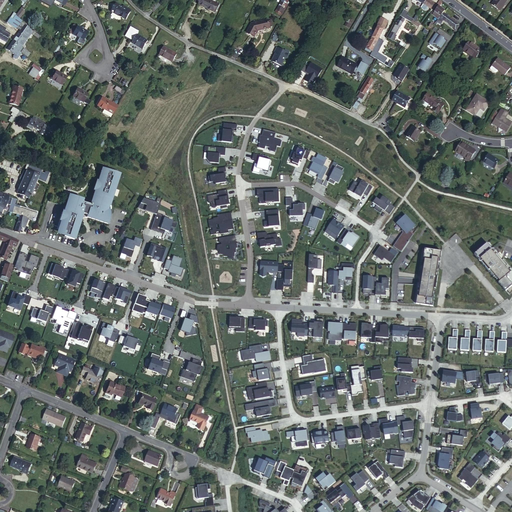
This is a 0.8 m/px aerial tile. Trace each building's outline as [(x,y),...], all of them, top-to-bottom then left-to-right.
[(216,13),(220,5),(215,2),(210,0),(209,0),(201,0),(199,5),(216,13)] [(431,9),(435,4),(428,0),(426,0),(423,4),(431,9)] [(494,0),(491,5),(499,11),(502,7),(501,7),(506,0),(494,0)] [(287,5),(282,2),(276,12),(282,15),(289,3),(288,2),(287,5)] [(364,6),(356,2),(353,7),(360,12),(364,6)] [(116,4),(112,12),(122,18),(127,10),(116,4)] [(438,20),(445,11),(439,6),(433,15),(438,20)] [(22,8),(16,15),(19,18),(25,12),(22,8)] [(404,11),(401,16),(405,19),(407,15),(408,15),(409,14),(404,11)] [(444,13),(439,20),(443,23),(444,21),(455,29),(459,25),(444,13)] [(407,15),(405,19),(411,23),(413,20),(414,19),(408,15),(407,15)] [(10,17),(5,22),(16,29),(17,28),(22,22),(23,21),(19,19),(18,17),(17,18),(15,16),(13,19),(10,17)] [(350,17),(345,26),(349,28),(354,20),(350,17)] [(400,18),(388,39),(393,42),(396,36),(405,20),(400,18)] [(365,51),(371,55),(373,56),(375,53),(377,53),(379,49),(379,47),(375,46),(383,30),(384,30),(388,22),(381,19),(378,25),(377,26),(378,27),(375,33),(372,38),(366,48),(365,51)] [(253,23),(247,34),(255,38),(258,30),(270,28),(269,20),(253,23)] [(25,24),(23,21),(22,22),(17,28),(20,31),(13,41),(21,47),(31,34),(28,31),(29,30),(24,26),(25,24)] [(0,31),(1,32),(0,33),(0,39),(5,43),(10,34),(4,31),(5,29),(4,28),(0,25),(0,31)] [(77,26),(72,35),(83,40),(88,32),(77,26)] [(135,39),(132,43),(143,50),(147,41),(137,35),(140,31),(132,26),(127,35),(133,39),(134,37),(135,38),(135,39)] [(442,51),(447,40),(435,34),(430,45),(442,51)] [(21,47),(13,41),(7,50),(14,55),(15,55),(16,55),(21,47)] [(469,42),(463,51),(475,59),(481,50),(469,42)] [(21,54),(19,52),(23,48),(21,47),(16,55),(15,55),(14,55),(13,57),(13,58),(15,60),(17,59),(21,54)] [(164,47),(160,55),(173,62),(177,54),(164,47)] [(24,48),(21,52),(28,57),(31,53),(24,48)] [(291,54),(278,49),(276,54),(278,54),(277,56),(278,56),(278,57),(276,58),(274,62),(275,64),(284,67),(287,58),(289,59),(291,54)] [(434,63),(435,61),(442,52),(438,49),(430,60),(434,63)] [(442,52),(435,61),(437,62),(444,53),(442,52)] [(338,67),(349,73),(352,75),(358,65),(355,64),(343,57),(338,67)] [(497,58),(491,66),(492,66),(498,71),(504,76),(510,68),(497,58)] [(364,76),(369,66),(362,63),(357,73),(364,76)] [(410,70),(401,65),(394,76),(398,79),(399,81),(402,83),(410,70)] [(29,74),(35,78),(37,75),(39,72),(33,68),(29,74)] [(54,70),(50,79),(62,85),(66,77),(54,70)] [(369,78),(360,92),(361,93),(358,97),(360,99),(358,101),(361,102),(374,81),(369,78)] [(13,86),(8,104),(18,106),(22,89),(13,86)] [(77,88),(72,97),(83,103),(88,94),(77,88)] [(397,92),(392,101),(405,108),(410,99),(397,92)] [(511,95),(509,94),(503,100),(506,103),(511,96),(511,95)] [(476,95),(466,111),(475,116),(480,109),(484,111),(489,103),(476,95)] [(97,106),(104,110),(112,114),(113,115),(117,106),(102,98),(97,106)] [(433,108),(432,110),(438,114),(445,104),(440,101),(439,101),(433,98),(429,104),(433,108)] [(11,123),(19,111),(13,108),(11,111),(13,113),(11,115),(13,116),(12,117),(11,117),(9,121),(11,123)] [(501,110),(493,123),(499,127),(498,127),(505,132),(510,123),(504,119),(507,113),(501,110)] [(30,120),(28,125),(41,131),(39,134),(44,136),(48,129),(43,126),(45,123),(33,117),(32,120),(30,120)] [(218,142),(232,143),(233,136),(232,136),(233,131),(234,131),(236,131),(237,125),(223,123),(222,136),(218,135),(218,142)] [(413,127),(406,137),(414,142),(421,132),(413,127)] [(260,143),(259,148),(265,150),(266,147),(270,148),(269,151),(275,153),(277,147),(280,147),(282,141),(274,139),(276,133),(263,130),(262,136),(261,136),(260,140),(261,140),(260,143)] [(471,150),(472,148),(461,142),(455,152),(465,158),(464,160),(469,162),(475,152),(471,150)] [(210,163),(219,164),(219,155),(225,156),(225,148),(205,146),(204,153),(208,153),(207,159),(210,163)] [(292,164),(298,166),(300,160),(302,161),(303,158),(307,160),(311,151),(306,150),(306,151),(303,151),(304,149),(299,147),(296,153),(293,152),(290,158),(293,160),(292,164)] [(253,172),(259,174),(260,170),(263,170),(263,171),(268,172),(270,166),(269,166),(271,161),(263,159),(264,157),(254,154),(252,160),(259,162),(259,165),(255,164),(253,172)] [(488,154),(483,162),(494,169),(499,161),(488,154)] [(327,159),(319,155),(316,159),(314,157),(312,162),(314,163),(310,170),(317,174),(317,173),(319,174),(317,178),(322,180),(328,168),(324,166),(327,159)] [(334,170),(328,182),(334,185),(335,182),(338,183),(342,176),(340,175),(343,168),(337,165),(337,164),(333,162),(330,168),(334,170)] [(49,172),(29,164),(26,172),(25,171),(23,177),(22,176),(19,180),(22,181),(17,193),(20,194),(25,197),(29,198),(37,178),(45,182),(49,172)] [(60,222),(58,231),(65,233),(64,237),(74,240),(75,235),(80,218),(81,219),(85,217),(107,222),(107,221),(108,218),(108,214),(109,211),(109,208),(108,205),(107,204),(114,177),(107,175),(108,170),(98,167),(94,180),(93,180),(91,189),(92,190),(88,204),(80,202),(80,200),(67,196),(62,213),(61,213),(58,222),(60,222)] [(221,185),(226,184),(224,172),(226,172),(225,168),(218,169),(219,175),(208,176),(209,183),(214,182),(215,184),(221,183),(221,185)] [(356,195),(362,198),(364,194),(369,196),(374,187),(362,180),(360,184),(355,181),(349,191),(355,194),(356,192),(358,193),(356,195)] [(279,189),(257,190),(257,195),(262,195),(262,197),(260,197),(260,204),(266,204),(266,203),(266,202),(274,202),(279,202),(279,189)] [(222,209),(227,208),(226,205),(230,205),(229,199),(227,200),(227,197),(226,190),(218,192),(218,194),(207,196),(209,203),(211,203),(212,202),(213,205),(218,204),(218,207),(221,206),(222,209)] [(5,208),(5,210),(22,216),(25,217),(28,219),(32,221),(33,217),(35,218),(37,212),(24,208),(19,206),(19,208),(14,206),(15,205),(17,200),(8,197),(9,196),(0,193),(0,215),(1,216),(3,208),(5,208)] [(376,198),(373,203),(376,205),(374,209),(380,213),(383,210),(384,209),(385,210),(385,211),(390,215),(395,207),(390,204),(391,202),(383,196),(380,200),(376,198)] [(137,208),(156,214),(156,213),(159,205),(143,199),(137,208)] [(290,217),(303,216),(303,210),(305,210),(305,204),(298,204),(298,205),(293,206),(293,199),(286,199),(286,206),(290,206),(290,217)] [(311,216),(312,215),(308,213),(303,225),(316,229),(319,220),(322,220),(325,212),(317,209),(314,215),(314,217),(311,216)] [(267,222),(264,222),(265,228),(280,226),(278,210),(266,211),(267,218),(268,217),(268,221),(267,222)] [(156,213),(156,214),(150,230),(158,233),(159,231),(164,233),(164,231),(168,232),(170,227),(175,229),(177,223),(164,219),(164,217),(156,213)] [(220,234),(229,233),(228,230),(233,229),(232,220),(227,221),(226,214),(217,215),(218,218),(213,218),(213,220),(208,221),(210,229),(212,228),(213,231),(210,231),(211,235),(217,234),(216,232),(220,231),(220,234)] [(405,215),(397,223),(404,230),(405,231),(402,235),(409,240),(413,235),(410,233),(410,232),(416,226),(405,215)] [(14,232),(19,233),(22,226),(25,217),(19,216),(14,232)] [(334,220),(325,232),(330,235),(332,233),(337,236),(344,227),(341,224),(340,225),(337,223),(338,223),(334,220)] [(346,229),(337,242),(340,245),(341,244),(345,247),(347,244),(352,247),(359,237),(353,233),(352,235),(350,234),(351,233),(346,229)] [(393,246),(394,247),(400,239),(407,244),(409,240),(402,235),(405,231),(404,230),(393,246)] [(276,247),(282,246),(281,238),(278,239),(277,234),(267,236),(267,232),(257,233),(259,241),(261,248),(267,247),(267,245),(271,245),(271,246),(276,245),(276,247)] [(16,247),(18,241),(8,236),(0,233),(0,240),(12,245),(16,247)] [(228,258),(234,259),(234,258),(234,254),(236,254),(236,249),(237,249),(236,243),(235,243),(235,241),(236,241),(235,236),(219,239),(219,243),(221,243),(221,245),(217,245),(217,251),(219,251),(219,255),(224,255),(223,257),(228,257),(228,258)] [(139,247),(141,240),(135,238),(133,242),(126,240),(123,247),(120,253),(126,255),(126,256),(131,258),(133,251),(132,251),(134,245),(139,247)] [(400,239),(394,247),(401,252),(407,244),(400,239)] [(12,245),(5,242),(0,253),(0,257),(6,260),(12,245)] [(488,243),(474,254),(494,278),(495,276),(507,290),(511,294),(511,292),(511,274),(506,268),(507,266),(502,260),(501,261),(496,256),(497,254),(499,253),(494,247),(492,249),(491,250),(489,247),(490,246),(488,243)] [(158,262),(162,263),(167,249),(151,244),(146,256),(151,258),(151,259),(154,260),(155,259),(158,261),(158,262)] [(380,246),(374,255),(382,261),(384,258),(391,263),(398,253),(391,248),(389,252),(380,246)] [(420,293),(418,304),(432,305),(434,289),(436,289),(439,269),(442,252),(425,249),(423,260),(425,260),(424,267),(422,267),(421,275),(422,276),(421,283),(420,283),(417,282),(416,289),(420,290),(420,293)] [(31,271),(32,271),(33,268),(35,268),(39,258),(30,255),(27,262),(24,261),(26,255),(18,252),(17,254),(13,266),(13,268),(16,269),(16,271),(29,275),(31,271)] [(318,260),(318,256),(309,255),(308,283),(313,283),(314,275),(312,275),(312,271),(314,269),(321,269),(321,260),(318,260)] [(182,259),(173,256),(171,262),(166,260),(163,269),(168,270),(167,271),(170,272),(170,273),(180,277),(183,269),(179,268),(182,259)] [(263,278),(266,276),(267,272),(278,273),(278,272),(278,265),(278,263),(261,262),(260,276),(263,278)] [(277,290),(283,290),(283,287),(283,286),(292,286),(293,263),(284,262),(284,265),(284,270),(285,270),(285,280),(283,280),(277,280),(277,290)] [(13,266),(6,264),(2,277),(9,279),(13,268),(13,266)] [(64,277),(66,270),(62,269),(57,267),(58,266),(51,264),(47,274),(55,277),(54,278),(58,280),(59,279),(63,280),(64,277)] [(339,267),(339,272),(339,279),(343,279),(344,277),(346,277),(346,280),(352,280),(353,269),(354,269),(354,264),(342,264),(342,268),(339,267)] [(67,285),(73,287),(75,283),(79,285),(80,280),(81,280),(83,275),(78,274),(74,273),(75,272),(66,269),(66,270),(64,277),(69,279),(67,285)] [(339,279),(339,272),(329,272),(328,284),(329,286),(332,286),(332,285),(334,285),(333,293),(338,293),(339,279)] [(364,276),(363,293),(370,294),(372,292),(372,290),(372,288),(376,288),(376,283),(377,277),(364,276)] [(494,278),(506,291),(507,290),(495,276),(494,278)] [(381,284),(376,283),(376,288),(376,290),(376,295),(386,296),(386,292),(386,291),(388,291),(389,279),(382,278),(382,284),(381,284)] [(95,298),(99,299),(105,283),(101,282),(101,283),(94,280),(89,292),(96,295),(95,298)] [(109,297),(110,298),(111,296),(115,297),(118,289),(114,288),(112,287),(112,286),(107,284),(102,299),(108,301),(109,297)] [(124,296),(128,297),(130,292),(118,288),(118,289),(115,297),(114,299),(122,302),(124,296)] [(418,304),(420,293),(418,293),(416,304),(433,307),(436,289),(434,289),(432,305),(418,304)] [(17,294),(11,292),(7,307),(19,311),(21,304),(28,306),(31,298),(24,295),(23,299),(16,297),(17,294)] [(142,313),(145,314),(145,312),(149,303),(149,302),(144,301),(144,302),(142,301),(144,297),(137,295),(131,311),(142,315),(142,313)] [(155,305),(149,303),(145,312),(156,316),(161,303),(156,302),(155,305)] [(159,315),(171,319),(173,314),(172,313),(174,308),(170,307),(169,308),(166,307),(167,306),(163,304),(159,315)] [(43,312),(32,308),(30,316),(31,318),(45,323),(48,314),(50,314),(53,308),(46,305),(43,312)] [(61,308),(56,306),(51,319),(56,320),(55,324),(60,325),(58,333),(62,335),(64,330),(67,331),(70,322),(73,323),(76,314),(68,311),(68,312),(61,310),(61,308)] [(186,336),(196,335),(195,328),(190,327),(192,322),(198,324),(197,317),(190,315),(188,320),(184,319),(180,331),(185,333),(186,336)] [(236,332),(245,332),(245,320),(241,320),(235,319),(235,318),(230,318),(230,329),(237,329),(236,332)] [(255,332),(265,332),(265,328),(268,328),(268,322),(260,322),(260,319),(250,318),(250,330),(255,330),(255,332)] [(304,336),(309,336),(309,324),(305,324),(304,326),(302,326),(302,321),(292,320),(292,333),(298,333),(297,336),(304,337),(304,336)] [(309,323),(309,324),(309,336),(309,337),(322,337),(322,327),(323,327),(323,320),(316,320),(316,323),(309,323)] [(76,322),(70,338),(77,340),(77,338),(82,340),(81,341),(87,343),(93,327),(86,325),(85,329),(81,327),(82,324),(76,322)] [(108,325),(103,323),(101,328),(103,329),(100,335),(109,338),(106,345),(112,347),(115,340),(116,341),(119,331),(113,329),(113,328),(107,326),(108,325)] [(342,339),(343,324),(337,323),(337,324),(334,324),(334,323),(329,323),(328,331),(331,332),(330,334),(329,334),(328,340),(342,341),(342,339)] [(343,324),(342,339),(350,340),(350,341),(357,341),(358,324),(351,323),(351,327),(348,327),(349,324),(343,324)] [(368,324),(362,324),(361,338),(371,338),(371,343),(375,343),(375,342),(376,330),(372,329),(372,325),(368,325),(368,324)] [(376,330),(375,342),(382,343),(383,338),(388,338),(389,330),(388,330),(389,325),(382,325),(382,326),(376,325),(376,330)] [(393,326),(392,336),(405,337),(405,335),(409,335),(410,328),(406,328),(406,327),(399,327),(399,326),(393,326)] [(409,335),(409,338),(424,339),(424,328),(417,328),(417,329),(414,329),(414,328),(410,327),(410,328),(409,335)] [(449,334),(448,349),(457,350),(458,330),(453,329),(453,334),(449,334)] [(461,335),(461,350),(469,351),(470,330),(466,330),(465,335),(461,335)] [(0,344),(0,350),(6,353),(8,347),(10,348),(14,337),(0,331),(0,344)] [(474,335),(473,351),(481,351),(483,331),(478,331),(478,336),(474,335)] [(486,336),(485,352),(494,352),(495,332),(490,332),(490,336),(486,336)] [(506,353),(506,347),(507,339),(507,332),(502,332),(502,337),(498,337),(497,352),(506,353)] [(126,338),(120,336),(117,343),(123,345),(122,347),(128,349),(127,351),(133,353),(135,345),(137,345),(138,340),(132,338),(131,339),(126,337),(126,338)] [(27,354),(26,355),(32,357),(32,356),(35,357),(40,359),(44,350),(38,348),(31,345),(29,349),(26,348),(26,346),(21,344),(17,353),(23,355),(24,353),(27,354)] [(250,350),(242,351),(243,361),(256,359),(257,362),(271,360),(270,352),(262,353),(261,345),(250,347),(250,350)] [(159,356),(150,353),(149,359),(150,359),(147,370),(165,376),(169,363),(162,360),(161,363),(157,361),(159,356)] [(59,354),(54,365),(58,367),(56,372),(66,377),(68,372),(70,372),(75,361),(59,354)] [(314,373),(326,371),(324,359),(313,361),(312,355),(302,356),(304,363),(307,363),(307,365),(301,366),(303,375),(314,373)] [(412,359),(398,358),(398,369),(402,369),(401,372),(413,373),(413,369),(411,368),(411,366),(412,365),(412,359)] [(180,377),(194,382),(196,375),(198,376),(201,368),(199,367),(201,363),(193,359),(191,364),(190,366),(189,366),(187,371),(185,371),(183,370),(180,377)] [(252,372),(254,378),(258,377),(259,381),(271,379),(269,371),(268,372),(267,369),(265,370),(264,364),(254,365),(255,371),(252,372)] [(95,366),(93,372),(101,376),(103,372),(102,371),(99,370),(100,368),(95,366)] [(365,367),(360,367),(359,366),(351,367),(354,386),(351,386),(351,392),(352,396),(357,395),(359,393),(363,392),(361,380),(366,379),(365,367)] [(368,372),(368,377),(371,377),(372,381),(376,381),(379,380),(379,382),(383,381),(381,366),(374,367),(374,371),(368,372)] [(89,369),(83,367),(80,374),(86,377),(88,371),(89,369)] [(85,380),(93,383),(94,382),(98,383),(101,376),(93,372),(88,371),(86,377),(85,380)] [(479,371),(466,373),(467,382),(472,382),(476,381),(476,384),(480,384),(479,371)] [(454,374),(454,375),(456,375),(456,381),(460,380),(461,374),(463,373),(462,372),(454,374)] [(336,380),(338,391),(343,390),(343,391),(347,391),(347,392),(351,392),(351,386),(350,384),(346,385),(345,373),(341,374),(341,379),(336,380)] [(444,373),(442,384),(455,386),(456,381),(456,375),(454,375),(444,373)] [(503,373),(488,375),(490,386),(495,385),(495,383),(497,383),(497,384),(498,384),(504,383),(503,373)] [(397,386),(398,396),(403,395),(403,392),(408,391),(408,395),(414,394),(414,390),(414,389),(415,389),(416,384),(411,383),(412,378),(397,376),(397,381),(400,382),(399,386),(397,386)] [(247,388),(248,395),(251,395),(252,399),(257,398),(257,399),(272,396),(271,391),(267,392),(266,389),(268,389),(267,382),(256,384),(257,386),(247,388)] [(296,387),(297,397),(307,396),(307,395),(310,394),(310,395),(312,395),(312,392),(317,392),(316,382),(306,383),(306,386),(296,387)] [(111,395),(112,393),(112,392),(114,393),(113,394),(121,397),(125,389),(119,386),(110,383),(105,393),(111,395)] [(320,389),(321,399),(328,398),(329,399),(336,397),(335,387),(320,389)] [(142,395),(138,404),(142,405),(143,404),(147,406),(146,407),(152,410),(156,400),(142,395)] [(246,405),(247,411),(256,409),(257,417),(263,416),(263,418),(269,417),(269,415),(268,411),(269,411),(268,407),(269,407),(274,406),(275,405),(274,400),(246,405)] [(161,415),(164,417),(165,415),(168,416),(168,417),(174,419),(178,409),(165,404),(161,415)] [(472,409),(473,419),(484,418),(482,408),(481,408),(481,404),(472,405),(472,409)] [(204,408),(197,405),(190,420),(199,424),(197,427),(203,430),(209,417),(205,415),(205,417),(202,416),(203,415),(201,414),(204,408)] [(447,412),(446,420),(456,422),(463,421),(462,415),(457,415),(455,415),(455,413),(454,407),(450,408),(449,412),(447,412)] [(51,411),(47,421),(62,427),(66,417),(51,411)] [(404,431),(405,439),(413,438),(414,426),(413,421),(407,422),(408,423),(406,423),(405,423),(405,416),(397,418),(397,422),(398,425),(401,425),(402,432),(404,431)] [(383,423),(384,435),(399,433),(398,425),(397,422),(388,423),(388,422),(383,423)] [(82,442),(86,434),(87,432),(90,434),(92,428),(85,425),(85,427),(81,425),(75,439),(82,442)] [(370,428),(363,429),(364,435),(365,435),(366,440),(372,439),(371,438),(375,438),(375,439),(381,438),(379,425),(374,426),(374,430),(370,430),(370,428)] [(331,434),(332,443),(336,443),(337,446),(346,445),(344,426),(337,427),(338,433),(331,434)] [(251,438),(252,443),(270,439),(269,435),(268,435),(267,431),(262,432),(262,433),(260,433),(259,431),(256,431),(255,427),(246,429),(246,433),(248,433),(249,438),(251,438)] [(349,440),(361,438),(360,429),(353,430),(353,428),(348,429),(349,440)] [(306,430),(300,431),(300,432),(295,432),(287,433),(287,438),(291,437),(292,443),(297,442),(297,447),(302,447),(308,446),(307,441),(306,430)] [(447,435),(446,444),(463,446),(464,437),(467,438),(468,431),(460,430),(459,436),(447,435)] [(311,433),(312,444),(315,443),(315,445),(325,443),(325,442),(329,441),(328,432),(323,432),(319,433),(319,432),(319,431),(314,431),(314,433),(311,433)] [(492,442),(491,444),(497,449),(501,444),(500,444),(502,441),(501,440),(503,437),(505,439),(508,436),(504,434),(503,436),(499,432),(496,435),(494,433),(491,436),(492,437),(490,440),(492,442)] [(31,435),(26,448),(36,451),(38,446),(37,446),(40,438),(31,435)] [(434,452),(433,458),(435,458),(434,463),(434,465),(436,466),(435,468),(448,470),(449,460),(452,460),(453,449),(442,448),(441,453),(434,452)] [(391,450),(390,462),(395,463),(395,466),(403,467),(404,462),(403,462),(403,458),(404,458),(405,452),(391,450)] [(474,461),(474,462),(482,469),(489,460),(489,458),(491,456),(484,450),(482,453),(479,456),(478,456),(474,461)] [(149,451),(145,461),(152,464),(157,466),(161,456),(149,451)] [(86,458),(82,456),(77,467),(92,474),(96,464),(86,459),(86,458)] [(14,457),(11,466),(23,471),(22,472),(27,474),(31,464),(14,457)] [(256,458),(257,464),(253,472),(260,474),(260,473),(264,474),(263,476),(270,478),(277,462),(266,457),(265,460),(259,458),(256,458)] [(373,462),(367,467),(377,479),(381,476),(379,474),(381,473),(382,475),(385,479),(390,476),(378,461),(375,463),(373,462)] [(291,478),(294,471),(286,467),(287,465),(281,462),(278,471),(283,473),(281,478),(286,480),(284,485),(287,486),(291,478)] [(462,475),(459,478),(463,481),(464,480),(469,484),(468,485),(472,489),(479,480),(473,475),(472,473),(476,468),(471,464),(462,474),(462,475)] [(296,465),(294,471),(291,478),(293,479),(291,484),(297,486),(297,485),(302,487),(306,477),(305,477),(307,473),(308,470),(302,467),(302,468),(296,465)] [(357,473),(351,478),(356,485),(353,487),(357,492),(360,489),(362,492),(366,489),(364,486),(366,485),(364,483),(369,479),(363,471),(358,475),(357,473)] [(124,479),(120,487),(129,491),(135,478),(125,474),(124,479)] [(320,483),(324,488),(326,490),(336,482),(330,475),(327,478),(323,474),(316,479),(320,483)] [(62,477),(58,487),(63,489),(63,488),(71,491),(74,482),(62,477)] [(137,479),(135,478),(129,491),(131,492),(133,492),(134,490),(137,482),(138,481),(137,479)] [(211,489),(210,484),(198,485),(198,488),(196,488),(198,499),(206,498),(207,502),(205,502),(206,507),(214,506),(213,494),(209,495),(208,489),(211,489)] [(309,495),(312,489),(307,486),(304,492),(309,495)] [(340,487),(326,498),(333,507),(339,503),(337,502),(346,495),(340,487)] [(157,498),(165,502),(167,502),(166,504),(170,506),(176,493),(171,492),(170,494),(165,492),(161,490),(157,498)] [(421,494),(422,493),(419,491),(417,492),(408,499),(413,506),(421,510),(424,505),(426,506),(430,498),(423,494),(423,495),(421,494)] [(112,498),(110,502),(113,503),(109,511),(119,511),(123,502),(112,498)] [(437,500),(433,498),(426,510),(429,511),(443,511),(447,506),(442,503),(442,504),(436,501),(437,500)] [(287,511),(285,509),(281,511),(278,511),(276,509),(269,506),(271,503),(261,499),(260,502),(261,507),(265,509),(263,511),(287,511)] [(332,511),(333,511),(324,500),(318,504),(321,508),(316,511),(332,511)]
